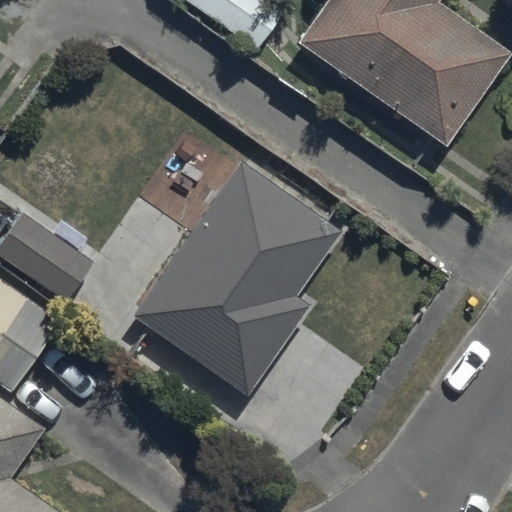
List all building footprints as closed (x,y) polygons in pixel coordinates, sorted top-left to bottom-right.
[(280,7),(268,0),(183,0),(251,47),(280,7)] [(323,0),(295,39),(443,146),(508,56),(433,1),(433,0),(323,0)] [(215,161),(118,302),(179,345),(153,382),(198,413),(222,378),(237,388),(301,297),(282,284),(317,232),(215,161)] [(16,211),(0,234),(0,260),(63,304),(91,264),(16,211)] [(54,322),(0,283),(0,386),(5,390),(54,322)] [(0,511),(57,511),(5,475),(40,426),(0,397),(0,511)]
